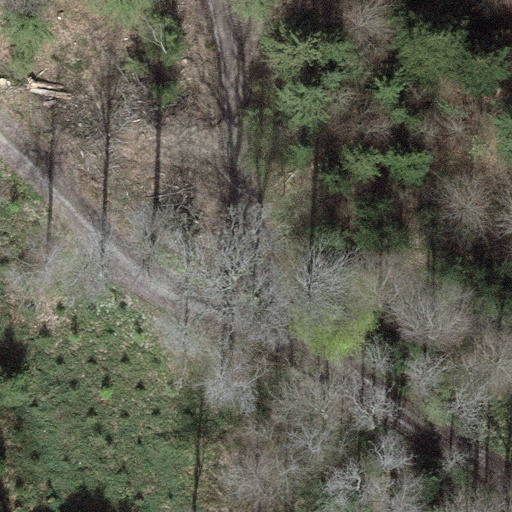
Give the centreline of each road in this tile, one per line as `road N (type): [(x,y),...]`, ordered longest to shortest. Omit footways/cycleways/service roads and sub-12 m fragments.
road 1 (track): [(0,126),(158,244),(511,474)]
road 2 (track): [(215,0),(235,81),(237,167),(295,336)]
